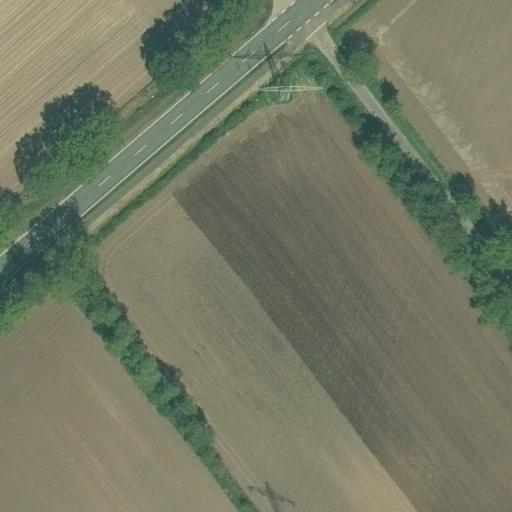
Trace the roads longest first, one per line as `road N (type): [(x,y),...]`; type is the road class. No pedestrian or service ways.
road 1 (secondary): [(304,10),(0,273)]
road 2 (unclassified): [(511,290),(304,10)]
